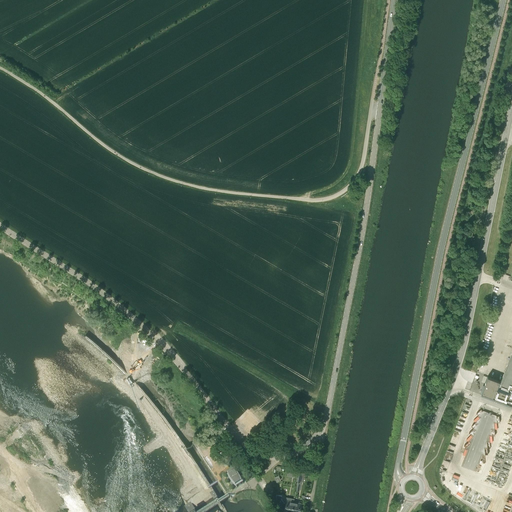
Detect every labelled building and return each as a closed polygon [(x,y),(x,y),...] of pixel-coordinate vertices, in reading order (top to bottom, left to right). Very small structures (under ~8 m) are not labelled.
[(511,350),(500,381),(487,376),(484,385),(483,385),(480,393),(511,405),(511,350)] [(219,473),(224,470),(220,465),(216,468),(219,473)] [(230,476),(232,480),(235,484),(237,487),(243,483),(242,479),(239,475),(236,472),(230,476)] [(463,493),(466,488),(458,484),(455,489),(463,493)] [(285,510),(292,511),(294,501),(289,500),(288,500),(286,500),(285,502),(284,502),(280,504),(283,508),(285,508),(285,510)] [(294,501),(292,511),(296,511),(298,511),(300,503),(300,502),(298,502),(294,501)] [(188,503),(187,503),(186,503),(186,504),(186,507),(187,509),(188,511),(187,511),(197,511),(194,508),(192,506),(190,504),(188,503)]
